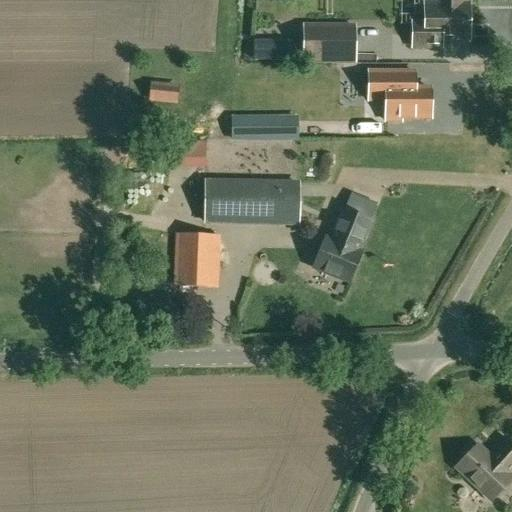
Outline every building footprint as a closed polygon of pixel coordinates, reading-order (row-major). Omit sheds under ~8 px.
[(460,0),(438,0),(438,5),(424,5),(424,24),(412,24),(412,48),(440,48),(440,40),(468,40),(468,5),(461,5),(460,0)] [(356,24),(303,25),(303,63),(356,63),(356,24)] [(254,62),(280,62),(280,42),(254,42),(254,62)] [(404,73),(402,73),(393,73),(369,73),(369,100),(386,100),(386,122),(401,122),(401,118),(430,118),(430,89),(414,89),(414,88),(414,74),(414,73),(413,73),(404,73)] [(152,85),(150,99),(176,101),(177,87),(152,85)] [(231,117),(231,142),(277,142),(277,117),(231,117)] [(208,144),(195,144),(195,164),(197,164),(207,164),(208,144)] [(205,223),(277,224),(297,225),(298,212),(298,185),(278,184),(205,183),(205,223)] [(341,210),(329,241),(325,239),(313,269),(348,284),(361,254),(359,253),(371,223),(341,210)] [(216,288),(217,237),(178,236),(176,287),(216,288)] [(511,479),(508,475),(511,471),(511,443),(508,440),(490,459),(477,446),(456,468),(492,502),(511,481),(511,479)]
